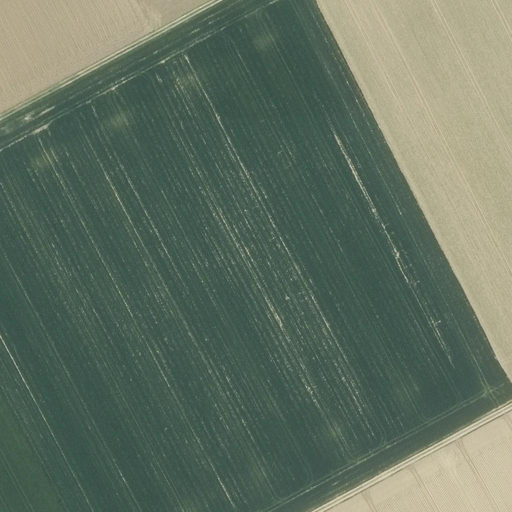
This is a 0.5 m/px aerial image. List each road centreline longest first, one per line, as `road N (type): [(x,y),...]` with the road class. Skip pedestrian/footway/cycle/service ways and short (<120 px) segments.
road 1 (track): [(221,0),(0,120)]
road 2 (track): [(511,407),(319,511)]
